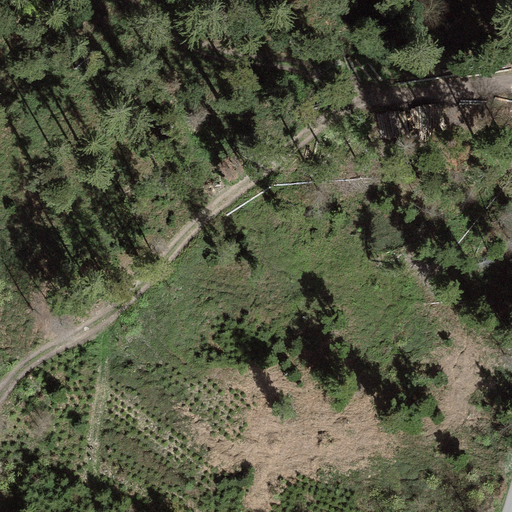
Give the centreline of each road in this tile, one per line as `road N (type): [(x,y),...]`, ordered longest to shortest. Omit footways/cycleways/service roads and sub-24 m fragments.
road 1 (track): [(0,395),(26,364),(127,299),(224,199),(366,89)]
road 2 (track): [(511,82),(366,89),(276,62),(234,61),(123,0)]
